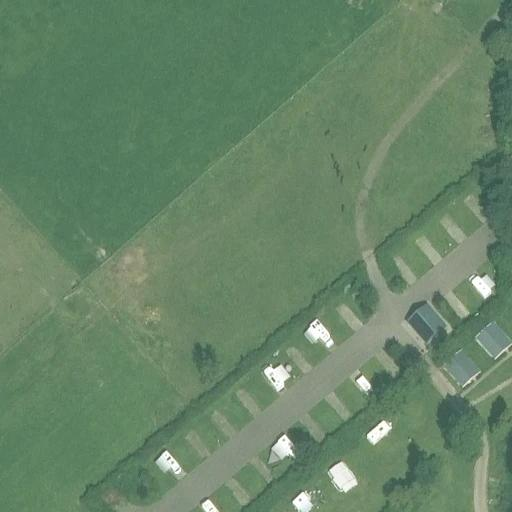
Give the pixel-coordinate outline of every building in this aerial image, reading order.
[(73,133),(69,142),(95,152),(99,143),(73,133)] [(411,322),(428,342),(441,331),(424,311),(411,322)] [(473,339),(493,361),(511,346),(492,323),(473,339)] [(441,368),(460,390),(478,374),(459,352),(441,368)] [(436,480),(443,487),(458,471),(451,465),(436,480)]
